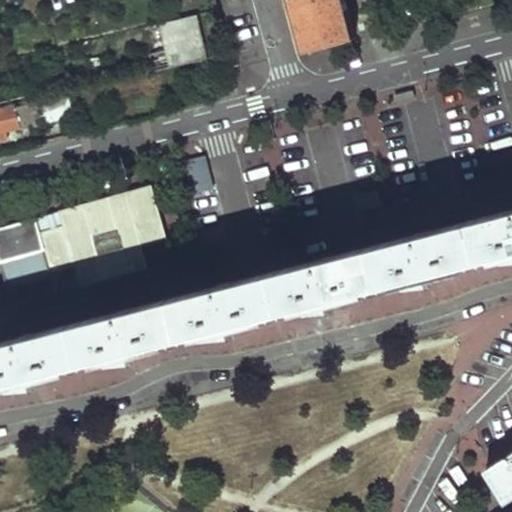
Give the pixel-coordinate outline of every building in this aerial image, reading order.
[(291,0),(298,25),(305,51),(354,38),(343,0),(291,0)] [(192,15),(169,21),(175,48),(199,42),(192,15)] [(394,95),(397,103),(415,97),(413,90),(394,95)] [(38,103),(0,111),(0,132),(42,123),(39,109),(50,106),(48,97),(37,100),(38,103)] [(34,217),(0,226),(0,262),(7,288),(51,275),(49,270),(75,262),(81,285),(147,267),(141,244),(166,237),(151,184),(69,206),(74,222),(38,232),(34,217)] [(511,208),(0,340),(0,384),(2,393),(30,389),(26,375),(69,363),(69,360),(97,354),(100,367),(128,364),(125,349),(168,338),(168,335),(182,332),(184,342),(227,338),(224,323),(267,312),(266,309),(295,302),(298,317),(326,312),(323,298),(367,287),(366,284),(395,276),(399,291),(426,286),(423,272),(466,260),(466,257),(493,250),(497,265),(511,262),(511,208)] [(511,498),(511,452),(486,469),(494,482),(483,489),(494,506),(505,499),(507,502),(511,498)]
